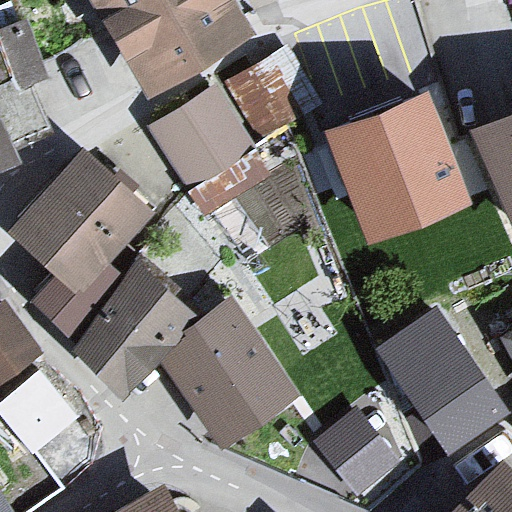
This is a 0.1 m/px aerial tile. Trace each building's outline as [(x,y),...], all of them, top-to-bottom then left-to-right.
[(223,0),(101,0),(153,86),(243,33),(223,0)] [(285,39),(230,58),(252,118),(307,99),(285,39)] [(202,88),(141,127),(176,186),(242,149),(202,88)] [(413,90),(311,132),(359,242),(455,199),(413,90)] [(511,102),(452,128),(511,252),(511,250),(511,102)] [(83,153),(11,231),(73,288),(145,210),(83,153)] [(184,315),(120,260),(62,341),(109,398),(144,359),(175,325),(184,315)] [(289,400),(218,300),(175,325),(144,359),(212,446),(289,400)] [(426,314),(366,340),(405,429),(439,467),(499,412),(426,314)] [(511,326),(490,339),(511,378),(511,326)] [(40,373),(2,407),(38,448),(77,414),(40,373)] [(313,424),(355,485),(403,452),(361,391),(313,424)] [(511,511),(511,487),(484,462),(435,511),(511,511)] [(107,511),(163,511),(150,490),(107,511)] [(0,511),(9,511),(0,497),(0,511)]
